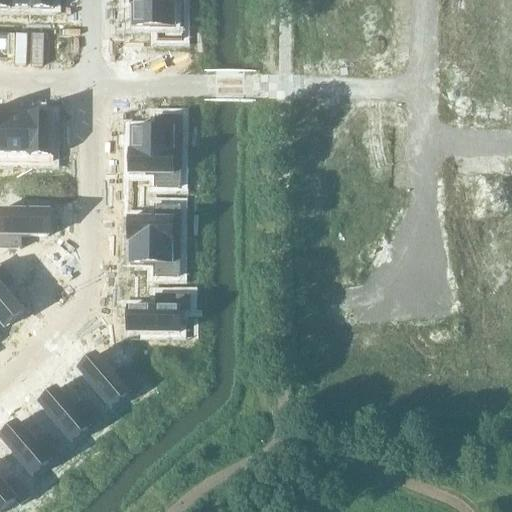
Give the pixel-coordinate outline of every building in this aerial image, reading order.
[(0,0),(0,9),(11,10),(11,8),(10,8),(10,0),(0,0)] [(10,0),(10,8),(11,8),(30,9),(32,9),(31,0),(10,0)] [(30,9),(30,10),(54,10),(54,0),(31,0),(32,9),(30,9)] [(451,0),(452,8),(462,8),(462,34),(489,34),(489,8),(492,8),(491,0),(451,0)] [(133,7),(133,28),(158,29),(157,41),(183,42),(183,6),(133,6),(133,7)] [(310,10),(310,35),(323,35),(322,62),(345,63),(345,18),(324,18),(324,10),(310,10)] [(345,63),(345,64),(370,64),(370,36),(383,36),(383,11),(369,11),(369,18),(345,18),(345,63)] [(476,57),(449,57),(449,79),(493,79),(493,58),(501,58),(501,44),(476,44),(476,57)] [(449,79),(448,79),(448,104),(476,104),(476,117),(501,117),(501,102),(494,103),(494,79),(493,79),(449,79)] [(0,115),(0,163),(8,163),(9,117),(10,117),(10,116),(0,115)] [(29,116),(29,117),(30,118),(30,164),(52,164),(53,116),(29,116)] [(9,117),(8,163),(30,164),(30,118),(29,117),(10,117),(9,117)] [(131,152),(131,153),(181,154),(182,118),(156,118),(156,131),(132,131),(131,152)] [(309,148),(309,173),(323,174),(323,166),(346,167),(346,166),(347,121),(322,120),(322,148),(309,148)] [(347,121),(346,166),(367,166),(367,174),(381,174),(382,149),(369,149),(369,122),(347,121)] [(130,152),(130,176),(156,176),(156,189),(181,189),(181,154),(131,153),(131,152),(130,152)] [(511,161),(489,160),(488,171),(511,171),(511,161)] [(478,197),(452,197),(452,219),(495,219),(495,198),(503,198),(503,184),(478,184),(478,197)] [(17,189),(17,200),(29,200),(29,190),(17,189)] [(29,190),(29,200),(41,200),(41,190),(29,190)] [(129,220),(129,243),(130,243),(130,242),(180,243),(181,208),(156,207),(155,220),(129,220)] [(0,249),(21,250),(21,237),(49,238),(49,212),(0,211),(0,249)] [(329,232),(316,254),(351,274),(363,253),(355,248),(369,225),(345,211),(332,234),(329,232)] [(452,219),(451,219),(451,244),(478,244),(478,257),(503,257),(503,243),(496,243),(496,219),(495,219),(452,219)] [(130,243),(130,265),(155,265),(155,278),(180,278),(180,243),(130,242),(130,243)] [(0,323),(5,329),(24,313),(6,292),(15,283),(0,265),(0,323)] [(476,294),(476,319),(511,319),(511,268),(486,268),(486,295),(476,294)] [(129,309),(128,334),(180,335),(180,311),(190,311),(190,297),(157,297),(157,309),(129,309)] [(309,333),(309,369),(332,370),(332,333),(310,333),(309,333)] [(332,333),(332,370),(352,370),(352,334),(333,334),(333,333),(332,333)] [(352,334),(352,370),(372,370),(372,354),(373,354),(374,338),(374,334),(352,334)] [(372,370),(371,374),(393,374),(393,338),(374,338),(373,354),(372,354),(372,370)] [(393,338),(393,374),(413,375),(413,338),(393,338)] [(413,338),(413,375),(436,375),(436,339),(436,338),(413,338)] [(97,355),(78,371),(112,410),(130,394),(131,396),(142,387),(125,367),(115,376),(97,355)] [(449,374),(449,399),(463,399),(463,388),(506,389),(506,361),(490,361),(490,360),(479,360),(478,360),(462,360),(462,374),(449,374)] [(58,389),(39,406),(73,444),(91,428),(92,430),(102,421),(86,402),(76,410),(58,389)] [(332,414),(332,405),(319,405),(319,414),(332,414)] [(346,406),(332,405),(332,414),(346,415),(346,406)] [(373,416),(373,407),(360,406),(360,415),(373,416)] [(386,416),(387,407),(373,407),(373,416),(386,416)] [(414,417),(414,408),(401,407),(400,417),(414,417)] [(427,408),(414,408),(414,417),(427,417),(427,408)] [(19,423),(0,439),(33,478),(52,462),(53,464),(63,455),(47,436),(37,444),(19,423)] [(0,480),(0,511),(2,511),(16,501),(21,507),(32,497),(15,478),(6,487),(0,480)]
